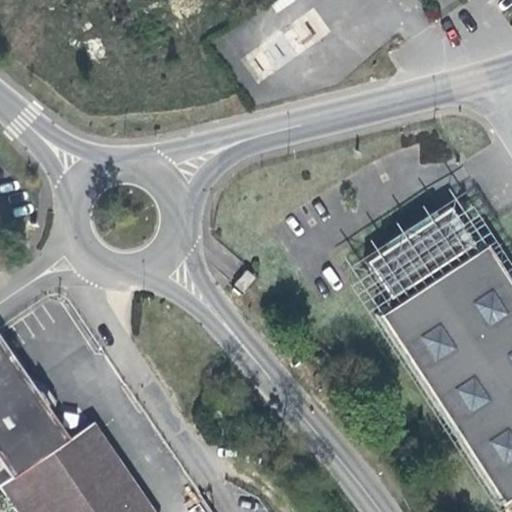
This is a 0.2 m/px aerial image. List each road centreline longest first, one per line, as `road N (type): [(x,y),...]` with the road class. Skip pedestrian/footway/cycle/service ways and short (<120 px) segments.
road 1 (secondary): [(170,187),(214,151),(511,72)]
road 2 (secondary): [(383,511),(160,257)]
road 3 (unclassified): [(60,252),(216,471)]
